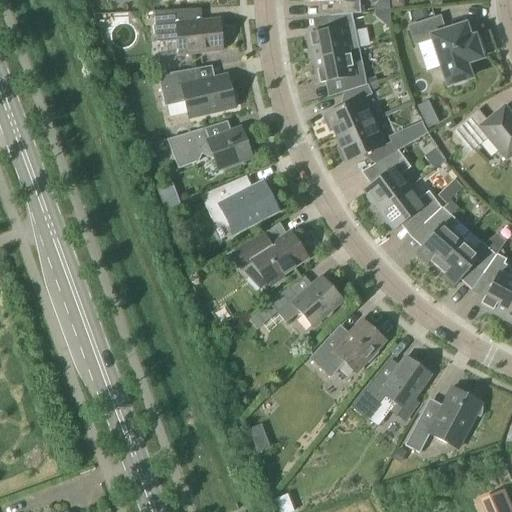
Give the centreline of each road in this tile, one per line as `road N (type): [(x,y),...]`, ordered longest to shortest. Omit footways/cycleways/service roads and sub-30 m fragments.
road 1 (residential): [(511,367),(433,322),(339,225),(293,144),(262,0)]
road 2 (tertiary): [(151,511),(0,87)]
